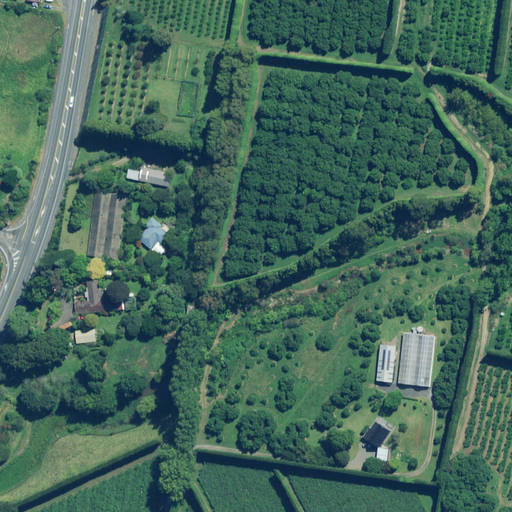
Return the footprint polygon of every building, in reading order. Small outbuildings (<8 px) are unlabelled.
[(171,174),(143,168),(143,172),(130,170),(128,178),(168,187),(171,174)] [(128,196),(98,191),(88,255),(119,260),(128,196)] [(172,232),(155,217),(148,226),(150,228),(141,240),(162,257),(168,249),(162,244),(172,232)] [(103,303),(101,280),(89,281),(89,293),(87,293),(87,298),(90,298),(90,302),(77,303),(78,314),(101,313),(101,314),(107,314),(107,312),(127,310),(126,301),(103,303)] [(97,340),(96,330),(77,332),(79,343),(97,340)] [(429,388),(435,338),(405,335),(399,384),(429,388)] [(392,383),(396,348),(381,346),(378,382),(392,383)] [(378,449),(379,449),(390,433),(376,423),(372,430),(370,429),(363,439),(378,449)] [(379,449),(378,449),(377,462),(387,463),(389,450),(379,449)]
